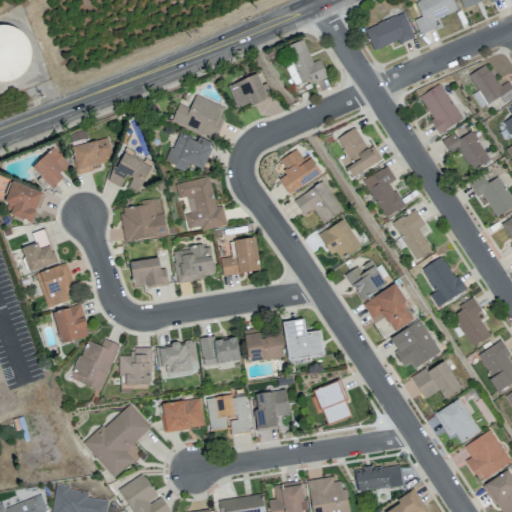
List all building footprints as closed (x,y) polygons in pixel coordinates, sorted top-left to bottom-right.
[(436,28),(433,20),(457,10),(452,0),(418,0),(414,2),(420,17),(413,20),(419,35),(436,28)] [(459,0),(463,8),(482,0),(489,0),(490,2),(495,0),(459,0)] [(373,51),(397,40),(399,44),(413,37),(403,12),(364,29),(373,51)] [(29,30),(0,28),(0,79),(25,81),(29,30)] [(287,54),(303,48),(313,71),(321,67),(329,86),(313,92),(310,87),(303,90),(287,54)] [(502,102),(511,97),(511,87),(509,81),(497,86),(487,65),(469,73),(484,105),(500,97),(502,102)] [(228,95),(238,117),(270,105),(259,82),(228,95)] [(461,120),(440,83),(417,96),(439,133),(461,120)] [(178,111),(172,127),(213,146),(226,114),(196,102),(193,117),(178,111)] [(511,103),(506,107),(511,117),(502,122),(511,138),(511,103)] [(354,127),(335,139),(346,155),(339,160),(351,178),(376,162),(354,127)] [(441,141),(449,154),(458,148),(471,170),(489,159),(471,131),(458,139),(454,132),(441,141)] [(181,138),(173,156),(169,155),(164,170),(186,180),(190,171),(205,176),(216,151),(181,138)] [(72,155),(80,182),(94,178),(93,174),(108,170),(107,167),(112,166),(107,144),(72,155)] [(308,155),(302,158),(296,149),(278,160),(286,173),(278,179),(288,194),(320,174),(308,155)] [(33,175),(54,196),(66,185),(63,181),(69,171),(53,155),(33,175)] [(123,159),(108,188),(121,195),(127,183),(134,186),(130,194),(140,199),(154,174),(123,159)] [(404,206),(389,182),(394,179),(386,165),(362,180),(385,218),(404,206)] [(482,194),(496,217),(511,206),(511,199),(497,176),(487,182),(482,175),(468,184),(476,197),(482,194)] [(293,201),(302,215),(312,208),(322,223),(342,209),(322,181),(293,201)] [(174,192),(178,206),(187,205),(190,221),(185,222),(188,236),(201,234),(202,238),(228,233),(223,213),(217,214),(209,185),(174,192)] [(14,189),(6,209),(16,212),(12,222),(34,231),(45,200),(14,189)] [(120,221),(125,251),(169,244),(162,205),(152,207),(149,212),(122,216),(123,221),(120,221)] [(417,228),(423,224),(414,209),(391,222),(414,261),(431,251),(417,228)] [(511,215),(499,223),(511,245),(511,215)] [(340,259),(360,246),(342,218),(317,234),(330,254),(335,251),(340,259)] [(20,248),(29,272),(56,263),(50,245),(38,249),(35,242),(20,248)] [(235,248),(237,263),(219,267),(223,284),(265,279),(258,245),(235,248)] [(173,259),(179,290),(205,287),(205,283),(214,283),(209,254),(173,259)] [(420,268),(441,304),(463,291),(442,255),(420,268)] [(344,275),(361,300),(385,284),(369,259),(344,275)] [(37,271),(49,307),(70,300),(59,264),(37,271)] [(130,269),(134,297),(167,293),(161,265),(130,269)] [(362,302),(371,319),(382,313),(392,331),(411,320),(401,303),(405,301),(395,284),(362,302)] [(489,336),(476,313),(479,312),(471,298),(457,305),(460,310),(452,315),(470,347),(489,336)] [(51,312),(60,343),(87,336),(84,326),(86,326),(79,304),(51,312)] [(439,352),(419,319),(389,338),(397,350),(394,352),(403,366),(409,362),(413,368),(439,352)] [(284,330),(290,366),(326,361),(322,339),(309,341),(307,328),(284,330)] [(202,365),(197,338),(213,336),(213,341),(235,338),(239,359),(202,365)] [(100,346),(103,339),(119,345),(98,391),(80,382),(82,377),(71,372),(78,355),(80,356),(87,340),(100,346)] [(154,347),(160,379),(191,374),(197,368),(193,341),(191,341),(189,340),(184,340),(184,343),(178,344),(178,343),(176,341),(171,342),(169,344),(169,345),(154,347)] [(246,343),(251,372),(285,366),(281,342),(264,345),(262,340),(246,343)] [(475,356),(499,391),(511,382),(511,362),(498,340),(475,356)] [(118,356),(118,385),(148,384),(148,371),(150,371),(150,348),(133,348),(133,352),(129,352),(129,356),(118,356)] [(444,399),(461,388),(443,361),(427,371),(424,367),(410,377),(424,398),(438,389),(444,399)] [(310,404),(316,422),(322,420),(328,434),(352,424),(340,390),(314,399),(316,404),(310,404)] [(255,402),(257,418),(251,419),(256,440),(280,436),(277,424),(293,422),(289,397),(255,402)] [(447,436),(454,432),(460,442),(478,430),(458,398),(433,414),(447,436)] [(204,406),(210,439),(231,436),(231,442),(252,440),(246,401),(204,406)] [(129,404),(150,428),(125,451),(133,460),(113,478),(82,442),(129,404)] [(162,411),(164,421),(160,421),(164,440),(204,433),(199,405),(162,411)] [(463,444),(469,457),(466,459),(477,480),(509,464),(492,430),(463,444)] [(511,511),(511,477),(508,471),(483,486),(499,511),(511,511)] [(355,480),(359,499),(403,494),(401,474),(355,480)] [(141,482),(164,511),(123,511),(114,499),(141,482)] [(307,488),(311,511),(349,511),(347,497),(342,498),(341,489),(333,490),(332,484),(307,488)] [(56,490),(53,511),(107,511),(108,509),(87,505),(87,500),(69,497),(69,493),(56,490)] [(268,509),(268,511),(307,511),(304,493),(284,496),(283,492),(273,494),(275,508),(268,509)] [(433,511),(431,508),(424,511),(414,499),(397,507),(399,511),(433,511)] [(0,511),(43,511),(40,502),(14,511),(2,511),(0,511)] [(217,509),(217,511),(265,511),(264,502),(217,509)]
